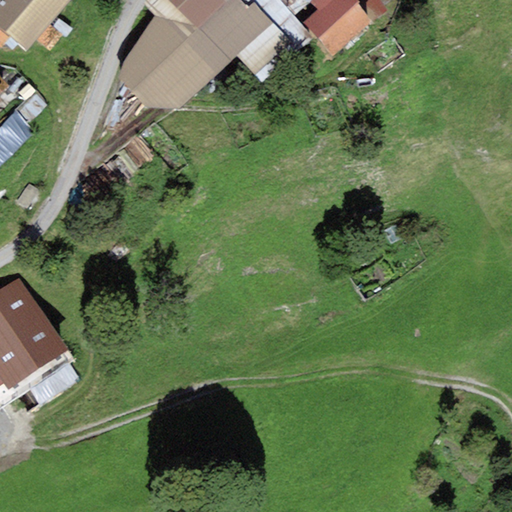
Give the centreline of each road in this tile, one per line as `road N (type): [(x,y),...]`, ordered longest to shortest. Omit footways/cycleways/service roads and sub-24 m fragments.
road 1 (track): [(0,450),(60,440),(212,386),(357,368),(468,385),(511,409)]
road 2 (residential): [(136,0),(57,197),(36,230),(0,257)]
